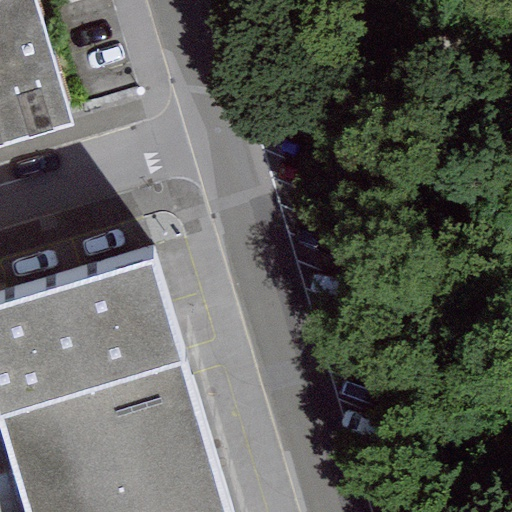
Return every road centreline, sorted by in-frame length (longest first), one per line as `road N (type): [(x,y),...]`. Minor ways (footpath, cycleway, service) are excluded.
road 1 (residential): [(325,511),(207,127)]
road 2 (residential): [(207,127),(0,191)]
road 3 (residential): [(207,127),(173,0)]
